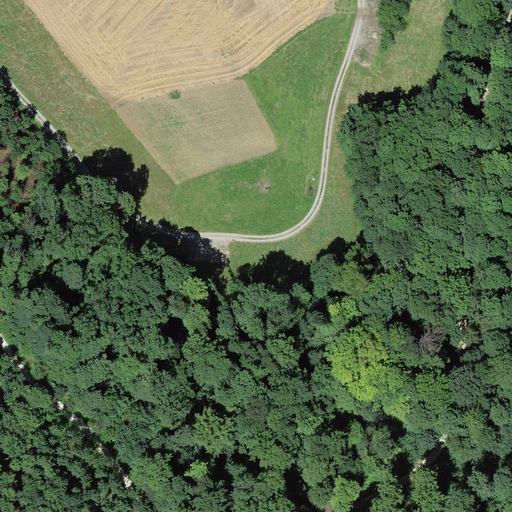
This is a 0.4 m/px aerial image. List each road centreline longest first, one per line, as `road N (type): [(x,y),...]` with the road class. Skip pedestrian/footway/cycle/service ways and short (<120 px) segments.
road 1 (unclassified): [(0,80),(76,171),(158,236),(263,239),(302,225),(321,191),(331,103),(364,0)]
road 2 (track): [(344,511),(418,470),(444,441),(460,378),(480,99),(511,24)]
road 3 (track): [(0,338),(151,511)]
